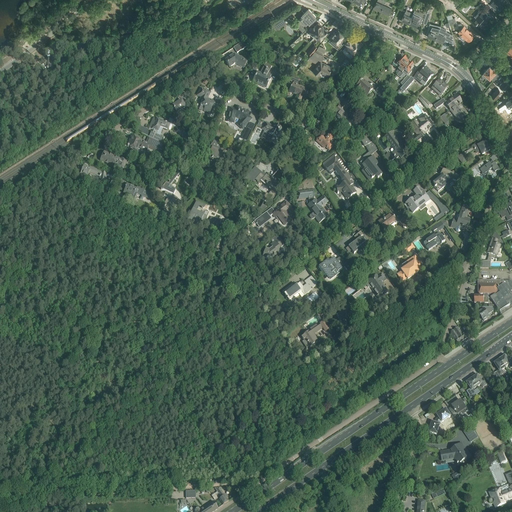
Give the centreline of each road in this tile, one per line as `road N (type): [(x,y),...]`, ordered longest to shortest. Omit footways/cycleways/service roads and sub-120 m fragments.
road 1 (residential): [(70,155),(202,74),(308,121),(385,33)]
road 2 (residential): [(276,279),(487,117)]
road 3 (track): [(260,482),(0,499)]
road 4 (primary): [(446,367),(233,511)]
road 5 (residential): [(300,367),(311,368),(447,274),(465,277)]
road 6 (residential): [(104,199),(276,279)]
road 7 (primary): [(257,511),(409,407)]
road 8 (residential): [(371,404),(260,482)]
road 9 (primary): [(409,407),(511,337)]
